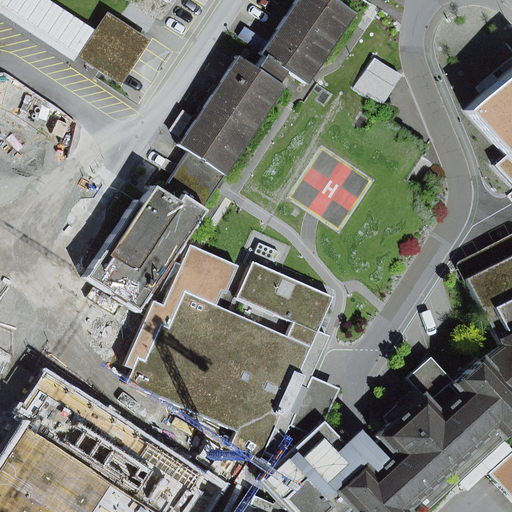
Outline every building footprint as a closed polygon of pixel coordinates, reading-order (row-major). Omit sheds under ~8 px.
[(0,0),(0,6),(30,20),(38,0),(0,0)] [(319,0),(301,0),(263,54),(305,84),(350,22),(319,0)] [(130,5),(122,16),(147,33),(154,22),(130,5)] [(151,43),(108,16),(80,59),(123,87),(151,43)] [(184,156),(223,182),(284,91),(237,59),(176,151),(184,156)] [(114,114),(71,88),(43,136),(86,161),(114,114)] [(0,193),(20,151),(0,141),(0,193)] [(157,196),(197,219),(218,189),(223,182),(184,156),(157,196)] [(157,196),(146,189),(85,280),(127,311),(138,315),(197,219),(157,196)] [(493,381),(511,403),(511,257),(466,283),(494,337),(489,363),(493,381)] [(249,484),(282,408),(295,414),(300,403),(305,391),(291,386),(308,348),(329,298),(248,264),(228,313),(185,295),(170,330),(160,326),(145,362),(136,357),(123,386),(235,434),(220,469),(249,484)] [(85,280),(78,276),(0,409),(0,498),(25,511),(347,511),(333,492),(311,465),(275,505),(247,495),(249,484),(220,469),(66,405),(127,311),(85,280)] [(357,472),(333,492),(347,511),(414,511),(511,425),(511,403),(493,381),(476,360),(447,386),(454,399),(429,423),(411,406),(369,441),(386,462),(363,480),(357,472)] [(309,378),(305,391),(295,414),(289,426),(303,432),(316,438),(337,389),(323,384),(309,378)]
